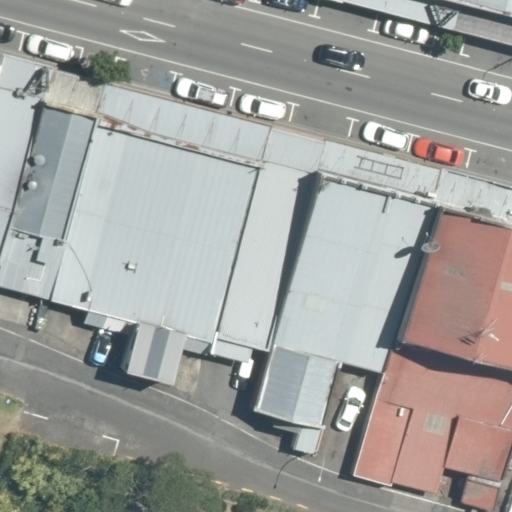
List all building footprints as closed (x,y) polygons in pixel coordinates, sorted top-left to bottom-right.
[(69,45),(5,29),(0,47),(0,257),(13,261),(18,241),(69,45)] [(229,86),(69,45),(18,241),(178,282),(179,279),(229,86)] [(285,101),(229,86),(179,279),(235,293),(285,101)] [(393,128),(285,101),(235,293),(234,297),(342,325),(393,128)] [(511,212),(511,158),(393,128),(342,325),(317,421),(450,454),(469,380),(511,212)] [(511,212),(469,380),(511,391),(511,212)]
